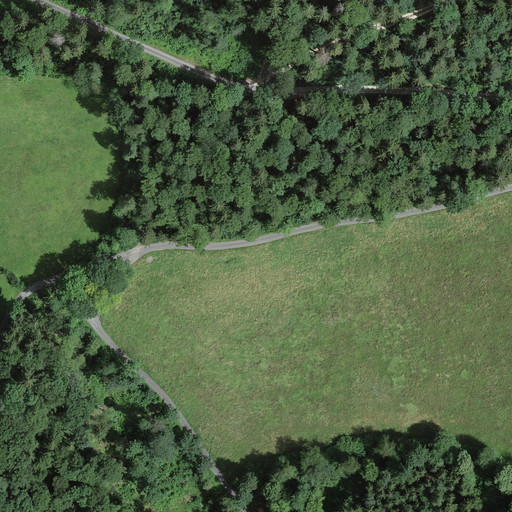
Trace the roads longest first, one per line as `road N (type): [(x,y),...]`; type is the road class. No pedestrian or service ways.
road 1 (unclassified): [(40,0),(257,90),(511,99)]
road 2 (unclassified): [(511,187),(250,241),(132,253)]
road 3 (unclassified): [(92,322),(174,411),(241,511)]
road 4 (track): [(257,90),(291,64),(446,0)]
